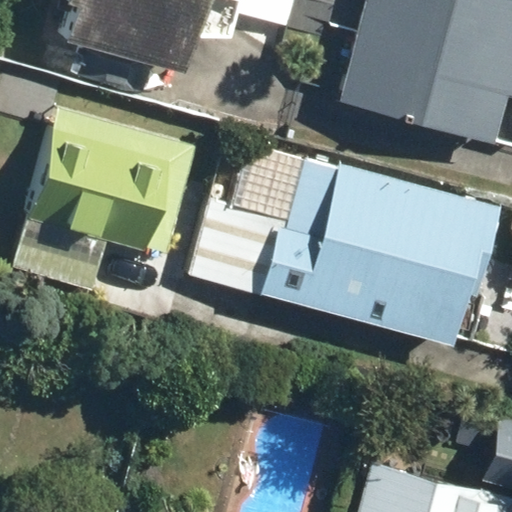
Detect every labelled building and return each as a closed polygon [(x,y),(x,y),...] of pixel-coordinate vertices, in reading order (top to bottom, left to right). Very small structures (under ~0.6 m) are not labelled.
[(62,0),(54,27),(170,62),(188,0),(62,0)] [(511,0),(349,0),(323,94),(478,137),(491,91),(508,95),(501,120),(511,123),(511,0)] [(0,255),(0,262),(81,285),(95,234),(153,250),(182,141),(42,103),(0,255)] [(176,267),(441,341),(456,286),(464,288),(488,203),(286,147),(267,213),(196,193),(176,267)] [(511,409),(498,406),(488,445),(511,451),(511,409)] [(342,511),(499,511),(504,493),(357,455),(342,511)]
